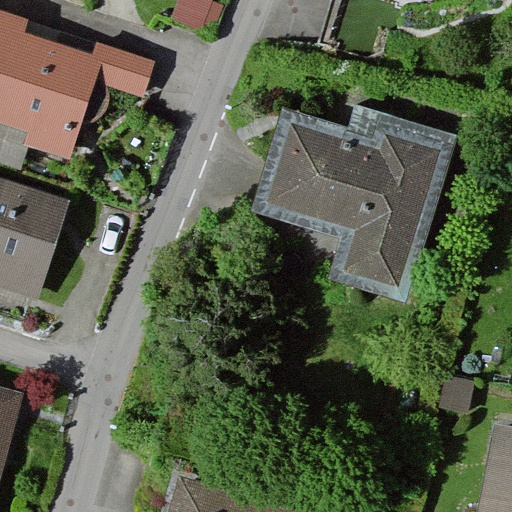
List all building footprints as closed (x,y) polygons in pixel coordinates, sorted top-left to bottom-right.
[(23,29),(0,21),(0,134),(72,156),(91,93),(138,107),(149,69),(90,51),(86,64),(18,44),(23,29)] [(409,316),(457,149),(350,119),(344,141),(280,123),(251,225),(337,249),(324,292),(409,316)] [(66,211),(0,190),(0,298),(34,309),(66,211)] [(0,511),(4,511),(32,403),(0,394),(0,511)] [(511,511),(511,441),(489,437),(476,511),(511,511)] [(264,511),(177,487),(170,511),(264,511)]
